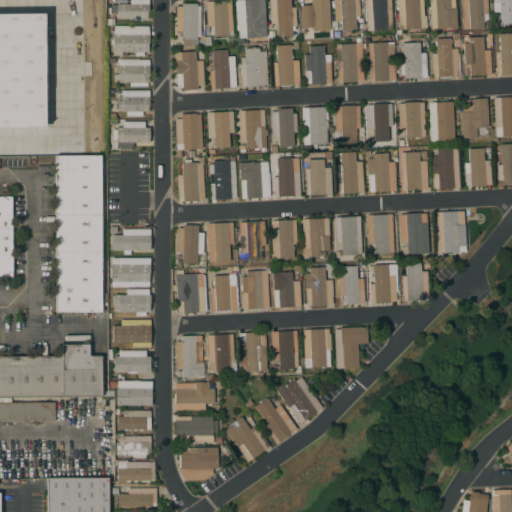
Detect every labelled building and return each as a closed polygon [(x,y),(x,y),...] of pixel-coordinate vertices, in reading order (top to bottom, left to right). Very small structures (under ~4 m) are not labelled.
[(141,19),(141,21),(133,21),(133,19),(117,19),(117,4),(130,4),(130,0),(148,0),(148,12),(147,12),(147,19),(141,19)] [(205,2),(231,0),(232,31),(228,31),(228,36),(213,36),(213,26),(206,26),(205,2)] [(237,0),(264,0),(266,37),(245,38),(245,24),(238,25),(237,0)] [(269,0),(290,0),(290,7),(295,7),(296,26),(294,26),(295,31),(292,31),(292,36),(277,37),(277,24),(270,24),(269,0)] [(300,0),(326,0),(327,20),(323,20),(324,29),(309,30),(309,21),(302,21),(300,0)] [(358,0),(359,16),(358,16),(358,20),(355,20),(356,29),(341,30),(341,21),(336,22),(337,30),(331,30),(331,21),(334,21),(333,0),(358,0)] [(390,0),(392,29),(366,31),(364,0),(390,0)] [(422,0),(424,28),(398,30),(396,0),(422,0)] [(428,0),(454,0),(455,8),(456,28),(451,28),(451,30),(445,30),(445,28),(430,29),(428,0)] [(460,0),(486,0),(487,14),(489,14),(490,29),(485,30),(485,21),(483,22),(484,28),(462,29),(460,0)] [(492,0),(511,0),(511,23),(499,24),(499,12),(493,12),(492,0)] [(175,6),(181,6),(181,4),(196,3),(196,6),(200,6),(200,35),(204,35),(204,33),(209,33),(209,37),(204,37),(204,46),(198,46),(198,40),(200,40),(200,37),(197,37),(197,47),(182,47),(182,31),(175,31),(175,6)] [(0,4),(37,4),(39,118),(0,118),(0,4)] [(112,56),(113,45),(111,45),(111,40),(113,40),(113,35),(113,26),(149,26),(149,43),(148,43),(148,52),(143,52),(143,56),(134,56),(135,52),(127,52),(126,56),(112,56)] [(500,70),(496,71),(495,52),(499,52),(498,34),(511,33),(511,73),(500,74),(500,70)] [(491,74),(465,76),(463,43),(468,43),(467,37),(482,36),(483,50),(489,50),(491,74)] [(335,45),(355,43),(355,38),(362,38),(362,43),(365,43),(365,48),(361,48),(363,82),(337,83),(335,45)] [(432,54),(436,53),(435,39),(450,38),(451,49),(457,49),(458,76),(433,78),(432,54)] [(367,43),(393,42),(395,80),(369,82),(367,43)] [(427,78),(421,78),(421,79),(413,79),(413,78),(404,78),(403,75),(399,75),(399,66),(403,66),(402,43),(419,42),(420,53),(425,53),(427,78)] [(240,58),(244,58),(244,49),(259,48),(259,49),(261,48),(261,45),(265,45),(267,85),(261,85),(261,86),(246,87),(246,86),(241,86),(240,58)] [(272,63),(277,63),(276,55),(275,55),(275,51),(276,51),(275,45),(290,45),(291,46),(292,46),(292,49),(291,49),(291,55),(292,55),(293,59),(291,59),(291,61),(298,60),(299,85),(274,86),(272,63)] [(331,82),(325,83),(305,84),(304,70),(305,70),(304,54),(309,54),(308,46),(323,45),(324,55),(330,54),(331,82)] [(235,87),(229,87),(229,88),(210,89),(209,71),(212,71),(211,65),(212,65),(212,50),(226,50),(227,57),(234,56),(235,87)] [(203,85),(197,86),(197,89),(182,90),(182,85),(176,85),(176,74),(175,74),(174,61),(175,61),(174,52),(195,51),(195,61),(202,61),(203,85)] [(149,83),(147,83),(147,86),(137,86),(137,83),(118,83),(118,79),(114,79),(114,74),(118,74),(118,65),(113,65),(113,58),(119,58),(119,60),(149,60),(149,83)] [(149,90),(149,104),(148,104),(148,112),(142,112),(142,117),(126,117),(126,112),(117,112),(117,97),(121,97),(121,91),(149,90)] [(493,98),(511,97),(511,138),(510,138),(510,136),(495,137),(493,98)] [(488,127),(475,128),(475,143),(466,143),(466,139),(462,139),(460,112),(461,112),(461,100),(472,100),(472,99),(486,98),(488,127)] [(429,101),(454,100),(456,122),(452,122),(452,130),(458,129),(458,135),(437,136),(437,125),(430,126),(429,101)] [(425,137),(406,138),(405,132),(398,132),(397,104),(403,103),(403,102),(418,102),(423,102),(425,137)] [(392,126),(388,126),(388,141),(373,142),(373,130),(366,130),(365,105),(372,105),(372,104),(386,103),(386,104),(391,104),(392,126)] [(360,128),(356,128),(356,143),(352,143),(353,147),(343,147),(343,144),(341,144),(341,131),(334,132),(333,107),(339,107),(339,106),(355,105),(355,106),(359,106),(360,128)] [(301,108),(325,107),(325,111),(327,111),(327,121),(326,121),(327,144),(303,145),(301,108)] [(270,112),(276,112),(276,109),(291,108),(292,113),(296,113),(296,132),(293,132),(294,147),(279,147),(278,136),(271,137),(270,112)] [(238,111),(263,110),(264,130),(266,130),(266,136),(265,136),(265,151),(260,152),(260,148),(258,148),(258,150),(253,150),(253,149),(245,149),(245,141),(239,141),(238,111)] [(205,112),(232,111),(233,132),(229,133),(229,147),(214,148),(213,138),(207,138),(205,112)] [(201,149),(181,150),(181,157),(176,157),(174,119),(181,119),(180,114),(195,113),(195,114),(200,114),(201,149)] [(144,122),(144,128),(149,128),(149,143),(135,142),(135,147),(125,147),(125,143),(116,142),(116,127),(122,128),(122,121),(144,122)] [(511,185),(502,186),(502,180),(497,181),(496,165),(501,165),(500,144),(511,144),(511,185)] [(459,188),(433,189),(432,174),(431,174),(430,156),(436,156),(436,148),(451,147),(451,149),(457,148),(459,188)] [(491,185),(485,185),(485,186),(470,187),(470,186),(465,186),(464,163),(469,163),(468,149),(483,148),(483,161),(489,160),(491,185)] [(395,191),(368,192),(366,159),(372,159),(372,151),(376,151),(376,154),(386,153),(387,162),(394,162),(395,191)] [(399,153),(426,151),(426,161),(425,161),(427,189),(401,190),(399,153)] [(363,193),(337,194),(336,165),(340,165),(340,153),(354,152),(355,162),(362,161),(363,193)] [(54,156),(100,156),(100,178),(104,178),(104,182),(100,182),(100,215),(103,215),(103,218),(106,218),(106,236),(101,236),(101,312),(55,312),(54,156)] [(176,175),(181,175),(180,163),(184,163),(184,160),(190,160),(190,162),(196,162),(196,163),(198,163),(197,158),(203,157),(203,165),(202,165),(204,200),(198,200),(198,201),(196,201),(196,203),(191,203),(191,201),(188,202),(189,203),(184,203),(184,202),(183,202),(183,201),(177,200),(176,175)] [(208,164),(212,164),(212,161),(222,161),(222,157),(227,157),(228,161),(228,157),(234,157),(236,199),(210,200),(208,164)] [(300,196),(292,196),(292,197),(279,198),(279,197),(273,197),(272,177),(277,177),(276,159),(291,158),(298,158),(300,196)] [(331,194),(306,195),(304,169),(309,169),(308,160),(323,159),(324,168),(330,168),(331,194)] [(240,180),(239,180),(238,163),(262,162),(261,160),(267,160),(269,197),(240,199),(240,180)] [(0,197),(11,197),(12,277),(0,277),(0,197)] [(434,212),(463,211),(465,252),(435,253),(434,212)] [(397,215),(405,214),(405,213),(420,213),(426,213),(428,253),(427,254),(427,255),(423,255),(423,254),(421,254),(421,255),(415,256),(415,254),(407,255),(407,253),(405,253),(405,249),(406,249),(406,242),(399,242),(397,215)] [(366,215),(391,214),(393,252),(392,252),(393,258),(380,258),(380,253),(373,253),(373,244),(367,244),(366,215)] [(333,218),(359,216),(361,255),(336,256),(336,252),(339,251),(339,244),(341,244),(341,243),(334,243),(333,218)] [(301,219),(328,218),(329,235),(328,235),(329,250),(324,251),(324,256),(303,257),(301,219)] [(270,221),(295,220),(296,244),(292,244),(293,258),(289,258),(289,261),(284,261),(284,258),(272,258),(270,221)] [(238,222),(264,221),(265,246),(261,246),(261,259),(247,260),(246,256),(243,256),(243,253),(239,253),(238,222)] [(206,223),(232,222),(233,244),(229,244),(229,262),(215,262),(208,262),(206,223)] [(175,230),(176,230),(177,228),(182,228),(182,225),(197,225),(197,233),(203,233),(202,254),(197,254),(196,263),(182,263),(182,260),(180,260),(180,266),(176,266),(176,261),(172,260),(172,253),(176,253),(176,252),(173,252),(173,232),(175,230)] [(150,229),(150,250),(130,250),(130,255),(123,255),(123,251),(112,251),(112,235),(122,235),(122,229),(150,229)] [(150,258),(150,273),(149,273),(149,287),(111,287),(111,258),(150,258)] [(428,296),(422,296),(422,301),(407,302),(407,301),(402,301),(401,276),(405,276),(405,263),(420,263),(420,271),(427,271),(428,296)] [(396,301),(389,301),(389,303),(374,304),(374,302),(370,302),(369,284),(373,284),(373,265),(387,265),(388,275),(395,275),(396,301)] [(364,303),(358,303),(358,304),(343,305),(343,296),(338,296),(337,278),(342,278),(341,267),(356,266),(357,279),(363,278),(364,303)] [(332,305),(325,305),(326,306),(311,307),(311,306),(306,306),(305,289),(304,289),(304,274),(309,273),(309,267),(324,267),(324,280),(331,280),(332,305)] [(242,310),(241,290),(240,290),(240,284),(241,284),(241,277),(245,277),(245,271),(265,270),(265,268),(269,268),(269,273),(267,273),(268,309),(242,310)] [(300,306),(293,306),(293,307),(292,307),(292,308),(280,309),(280,308),(278,308),(278,307),(274,307),(273,282),(277,282),(276,273),(291,272),(292,281),(299,281),(300,306)] [(204,312),(182,313),(177,311),(175,275),(196,274),(202,274),(204,312)] [(236,310),(211,312),(209,288),(214,288),(213,276),(228,275),(228,286),(235,285),(236,310)] [(148,289),(148,295),(150,295),(150,303),(149,303),(149,312),(145,312),(145,316),(135,316),(135,312),(114,312),(114,305),(111,305),(111,296),(114,296),(114,295),(126,295),(126,289),(148,289)] [(150,319),(150,347),(131,347),(131,343),(112,343),(112,326),(120,326),(120,320),(150,319)] [(357,344),(358,368),(342,369),(342,368),(336,368),(334,330),(340,329),(340,328),(366,327),(367,343),(357,344)] [(302,330),(328,328),(328,333),(329,333),(330,350),(329,350),(329,366),(323,367),(324,369),(319,369),(319,367),(304,368),(302,330)] [(270,332),(296,331),(297,367),(293,367),(293,369),(279,370),(279,372),(272,372),(272,366),(278,366),(278,360),(271,360),(270,332)] [(237,334),(264,332),(266,371),(261,371),(261,377),(254,377),(253,371),(240,372),(237,334)] [(206,335),(232,334),(233,360),(235,359),(235,371),(237,371),(237,377),(229,377),(229,373),(215,373),(214,369),(208,370),(206,335)] [(201,362),(203,362),(203,376),(196,376),(196,377),(181,378),(181,368),(175,368),(174,342),(180,341),(180,336),(201,335),(201,362)] [(0,397),(0,357),(62,356),(62,344),(89,344),(89,356),(101,356),(101,382),(106,382),(106,394),(101,394),(101,396),(0,397)] [(145,350),(145,356),(149,356),(149,371),(136,372),(136,373),(127,373),(127,372),(114,372),(114,357),(118,357),(118,351),(145,350)] [(322,408),(299,424),(286,405),(284,406),(281,401),(283,400),(276,391),(282,387),(281,385),(286,382),(286,383),(293,379),(295,381),(300,377),(322,408)] [(151,381),(151,406),(115,405),(116,388),(117,388),(117,381),(151,381)] [(174,410),(174,383),(194,383),(194,382),(208,382),(208,389),(213,389),(213,404),(204,404),(204,410),(174,410)] [(296,428),(275,443),(261,424),(265,422),(254,407),(266,398),(274,409),(279,405),(296,428)] [(0,421),(0,402),(54,402),(54,421),(0,421)] [(150,411),(150,430),(116,429),(116,417),(122,417),(122,410),(150,411)] [(174,442),(174,416),(198,417),(198,420),(213,420),(212,442),(174,442)] [(224,430),(229,426),(228,425),(240,416),(250,430),(253,427),(267,448),(246,462),(224,430)] [(134,458),(134,455),(116,455),(116,443),(123,443),(123,439),(116,439),(116,434),(123,433),(123,436),(150,435),(150,455),(145,455),(145,458),(134,458)] [(179,448),(217,447),(217,468),(212,468),(212,474),(202,481),(184,481),(179,471),(179,448)] [(154,481),(117,481),(117,465),(114,465),(114,459),(123,459),(123,460),(127,460),(127,462),(154,462),(154,481)] [(107,511),(46,511),(46,478),(107,478),(107,511)] [(117,507),(117,494),(127,494),(127,488),(155,488),(155,506),(117,507)] [(510,498),(511,498),(511,503),(510,503),(510,504),(511,504),(511,508),(510,508),(510,511),(491,511),(491,490),(510,489),(510,498)] [(483,498),(487,499),(486,502),(488,502),(488,506),(489,506),(488,511),(487,511),(486,511),(458,511),(460,502),(467,503),(468,490),(484,492),(483,498)]
